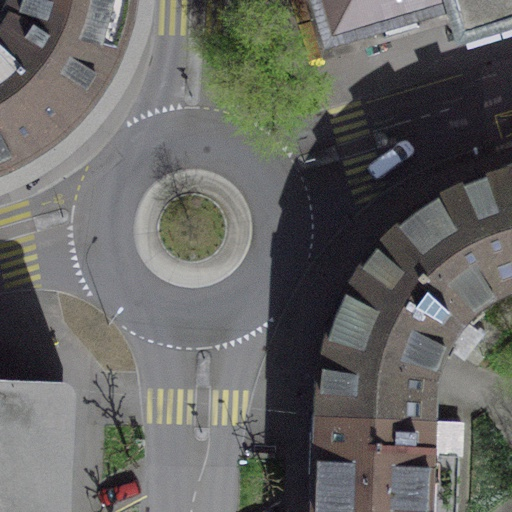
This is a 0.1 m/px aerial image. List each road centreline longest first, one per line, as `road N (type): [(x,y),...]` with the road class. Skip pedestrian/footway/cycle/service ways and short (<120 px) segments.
road 1 (residential): [(252,184),(511,104)]
road 2 (residential): [(180,511),(184,280)]
road 3 (residential): [(199,0),(190,149)]
road 4 (residential): [(184,280),(205,280),(241,261),(260,224),(252,184)]
road 5 (residential): [(0,249),(128,213)]
